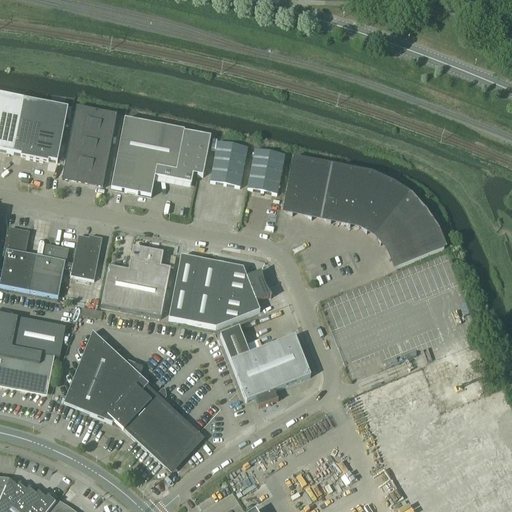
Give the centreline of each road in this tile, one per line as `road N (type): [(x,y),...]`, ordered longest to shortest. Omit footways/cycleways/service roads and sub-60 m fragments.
road 1 (unclassified): [(160,511),(216,462),(328,399),(331,378),(288,265),(268,248),(0,196)]
road 2 (unclassified): [(511,91),(334,21),(254,0)]
road 3 (tertiary): [(0,433),(84,466),(142,511)]
